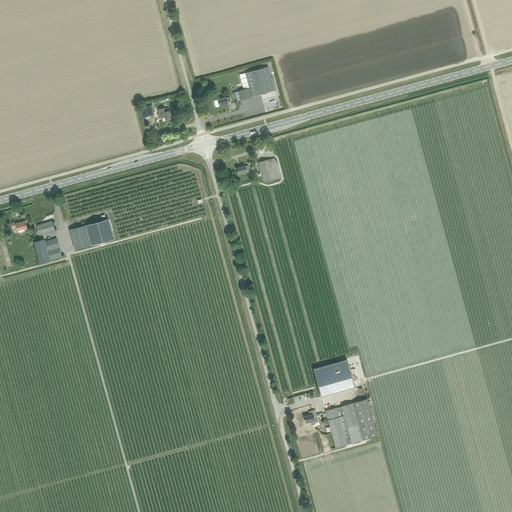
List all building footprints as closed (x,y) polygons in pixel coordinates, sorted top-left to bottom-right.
[(241,100),(252,97),(275,91),(268,67),(238,75),(242,90),(238,91),(241,100)] [(228,102),(230,101),(229,97),(226,98),(226,97),(217,100),(219,106),(228,104),(228,102)] [(142,118),(154,115),(151,105),(140,108),(142,118)] [(166,121),(172,119),(170,110),(169,110),(168,108),(164,109),(164,108),(158,109),(160,118),(165,117),(166,121)] [(263,183),(274,180),(280,178),(274,158),(269,159),(257,162),(260,173),(259,173),(259,174),(259,175),(260,176),(261,176),(263,183)] [(246,170),(249,170),(248,166),(245,166),(236,168),(238,174),(246,172),(246,170)] [(85,225),(90,245),(114,239),(108,219),(85,225)] [(26,228),(24,221),(16,223),(15,222),(12,223),(13,228),(16,227),(17,230),(26,228)] [(38,234),(54,230),(52,221),(36,225),(38,234)] [(75,250),(90,245),(85,225),(69,229),(75,250)] [(61,256),(59,247),(56,238),(44,241),(44,239),(34,242),(40,263),(50,261),(49,260),(61,256)] [(313,369),(321,396),(355,387),(347,360),(313,369)] [(362,440),(377,436),(367,399),(352,403),(341,406),(342,407),(337,408),(337,407),(325,411),(335,447),(362,440)] [(316,414),(315,410),(308,412),(309,415),(304,417),(306,423),(309,422),(310,424),(312,425),(314,425),(315,423),(318,422),(316,414)]
